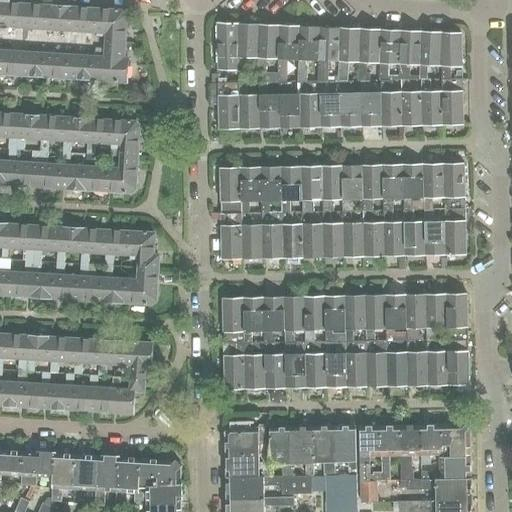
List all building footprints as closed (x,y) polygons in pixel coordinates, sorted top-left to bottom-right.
[(16,39),(24,40),(26,5),(26,6),(22,6),(22,5),(3,3),(0,38),(1,38),(1,27),(16,28),(16,39)] [(47,41),(48,41),(50,6),(31,5),(31,6),(27,6),(27,5),(26,5),(24,40),(32,40),(33,29),(47,30),(47,41)] [(71,32),(72,31),(74,31),(75,9),(75,8),(55,7),(55,8),(51,8),(51,6),(50,6),(48,41),(55,42),(56,31),(71,32)] [(74,31),(72,31),(71,32),(71,43),(77,43),(78,32),(90,33),(90,32),(97,32),(98,9),(79,8),(79,9),(75,9),(74,31)] [(105,38),(105,42),(105,44),(125,46),(127,15),(123,11),(98,9),(97,32),(90,32),(90,33),(96,33),(96,38),(105,38)] [(239,24),(217,23),(218,70),(246,71),(246,65),(238,65),(239,24)] [(246,65),(246,58),(258,59),(259,25),(239,24),(238,65),(246,65)] [(258,71),(267,72),(267,58),(279,59),(280,26),(259,25),(258,59),(258,71)] [(279,59),(277,82),(280,82),(287,82),(287,63),(285,63),(286,60),(299,60),(300,27),(280,26),(279,59)] [(300,82),(307,82),(308,69),(306,69),(306,61),(319,61),(320,28),(300,27),(299,60),(297,82),(300,82)] [(340,29),(320,28),(319,61),(318,81),(328,81),(328,62),(339,62),(340,29)] [(339,62),(338,81),(341,81),(348,81),(349,63),(359,64),(359,63),(361,30),(340,29),(339,62)] [(359,64),(359,81),(361,81),(369,81),(369,74),(366,74),(367,64),(380,64),(381,31),(361,30),(359,63),(359,64)] [(392,75),(389,75),(389,64),(400,65),(401,31),(381,31),(380,64),(379,80),(381,81),(387,81),(392,80),(392,75)] [(407,80),(410,80),(410,76),(410,65),(420,66),(421,32),(401,31),(400,65),(399,76),(399,80),(402,80),(407,80)] [(420,76),(419,76),(419,79),(419,80),(422,80),(428,80),(428,66),(440,67),(442,33),(421,32),(420,66),(420,76)] [(440,67),(442,67),(442,80),(452,80),(452,67),(462,67),(462,34),(442,33),(440,67)] [(0,73),(22,75),(24,40),(16,39),(15,50),(0,49),(0,47),(1,38),(0,38),(0,40),(0,73)] [(46,76),(48,41),(47,41),(46,52),(36,52),(35,52),(36,41),(32,41),(32,40),(24,40),(22,75),(46,76)] [(72,55),(70,55),(70,54),(54,53),(55,42),(48,41),(46,76),(70,78),(72,55)] [(70,54),(70,55),(72,55),(70,78),(94,79),(95,56),(89,56),(89,55),(77,54),(77,43),(71,43),(70,54)] [(125,46),(105,44),(104,49),(95,48),(95,55),(89,55),(89,56),(95,56),(94,79),(127,81),(128,58),(124,58),(125,46)] [(265,72),(265,82),(266,82),(267,83),(277,83),(277,82),(277,73),(265,72)] [(463,91),(462,91),(462,79),(452,80),(442,80),(442,91),(443,125),(464,124),(463,91)] [(387,81),(381,81),(381,92),(382,126),(402,125),(402,80),(399,80),(392,80),(387,81)] [(407,80),(402,80),(402,125),(423,125),(422,91),(407,92),(407,80)] [(428,80),(422,80),(422,91),(423,125),(443,125),(442,91),(429,91),(429,84),(431,84),(431,80),(428,80)] [(322,127),(341,127),(341,81),(338,81),(320,82),(321,127),(322,127)] [(341,127),(362,126),(361,92),(348,93),(348,88),(353,88),(353,81),(348,81),(341,81),(341,127)] [(382,126),(381,92),(369,93),(369,81),(361,81),(361,92),(362,126),(382,126)] [(266,85),(266,82),(265,82),(260,83),(260,94),(260,128),(281,128),(280,94),(268,94),(267,85),(266,85)] [(280,94),(281,128),(301,127),(300,94),(288,94),(288,89),(289,89),(289,82),(287,82),(280,82),(280,94)] [(307,82),(300,82),(301,127),(321,127),(320,82),(307,82)] [(212,84),(210,84),(211,104),(219,104),(219,95),(219,83),(212,84)] [(219,129),(240,128),(240,83),(219,83),(219,95),(219,104),(219,129)] [(240,83),(240,128),(260,128),(260,94),(247,94),(247,83),(240,83)] [(8,150),(16,150),(18,115),(0,113),(0,137),(9,138),(8,150)] [(18,115),(16,150),(18,150),(23,151),(24,139),(41,140),(43,116),(18,115)] [(64,141),(65,141),(67,118),(43,116),(41,140),(41,151),(40,151),(47,152),(48,140),(64,141)] [(65,141),(64,141),(64,153),(70,153),(71,142),(87,143),(87,142),(89,142),(91,119),(67,118),(65,141)] [(89,142),(87,142),(87,143),(86,154),(94,155),(94,154),(95,143),(105,144),(105,143),(113,144),(115,121),(91,119),(89,142)] [(113,144),(105,143),(105,144),(113,144),(113,150),(120,150),(120,156),(137,157),(139,126),(136,122),(115,121),(113,144)] [(0,184),(14,185),(16,150),(8,150),(9,150),(9,160),(0,159),(0,184)] [(38,186),(40,151),(41,151),(34,150),(34,161),(18,160),(18,150),(16,150),(14,185),(38,186)] [(64,165),(63,165),(63,164),(46,162),(47,152),(40,151),(38,186),(62,188),(64,165)] [(63,164),(63,165),(64,165),(62,188),(86,189),(88,166),(86,166),(86,165),(69,164),(70,153),(64,153),(63,164)] [(86,165),(86,166),(88,166),(86,189),(110,191),(112,168),(104,167),(104,166),(94,166),(94,164),(104,164),(104,155),(94,154),(94,155),(86,154),(86,165)] [(104,166),(104,167),(112,168),(110,191),(131,192),(135,189),(137,157),(120,156),(120,162),(112,162),(112,167),(104,166)] [(444,165),(444,197),(445,210),(465,209),(464,164),(444,165)] [(403,165),(383,166),(384,198),(384,211),(393,211),(393,202),(392,202),(392,198),(404,198),(403,165)] [(423,165),(403,165),(404,198),(404,210),(412,210),(412,202),(420,202),(420,198),(424,198),(423,165)] [(444,197),(444,165),(423,165),(424,198),(424,210),(432,210),(432,198),(444,197)] [(322,167),(323,200),(323,212),(331,212),(333,212),(333,204),(331,204),(331,199),(343,199),(342,166),(322,167)] [(342,166),(343,199),(343,211),(351,211),(353,211),(353,199),(363,199),(363,166),(342,166)] [(383,166),(363,166),(363,199),(364,211),(373,211),(372,203),(371,203),(371,199),(384,198),(383,166)] [(261,168),(262,201),(262,213),(270,213),(269,200),(282,200),(282,167),(261,168)] [(282,167),(282,200),(282,212),(290,212),(290,200),(303,200),(302,167),(282,167)] [(323,200),(322,167),(302,167),(303,200),(303,212),(310,212),(314,212),(314,200),(323,200)] [(241,168),(220,168),(221,213),(230,213),(242,213),(241,168)] [(261,168),(241,168),(242,213),(249,213),(249,201),(262,201),(261,168)] [(446,255),(466,254),(465,209),(445,210),(445,221),(446,255)] [(405,255),(425,255),(425,221),(412,221),(412,219),(414,219),(413,210),(412,210),(404,210),(404,222),(405,255)] [(425,255),(446,255),(445,221),(432,221),(432,219),(434,215),(434,210),(432,210),(424,210),(425,221),(425,255)] [(344,223),(345,256),(364,256),(364,222),(351,223),(351,211),(343,211),(344,223)] [(364,211),(364,222),(364,256),(385,256),(384,222),(371,222),(371,216),(378,216),(378,211),(373,211),(364,211)] [(385,256),(405,255),(404,222),(392,222),(392,219),(393,217),(393,211),(384,211),(384,222),(385,256)] [(263,258),(283,258),(282,212),(270,213),(262,213),(262,224),(263,258)] [(283,258),(304,257),(303,223),(292,224),(292,212),(290,212),(282,212),(283,258)] [(304,257),(324,257),(324,223),(311,223),(310,212),(303,212),(303,223),(304,257)] [(324,257),(345,256),(344,223),(331,223),(331,212),(323,212),(324,223),(324,257)] [(242,213),(230,213),(221,213),(222,259),(243,258),(242,213)] [(243,258),(263,258),(262,224),(251,224),(251,213),(249,213),(242,213),(243,258)] [(2,259),(9,260),(11,225),(0,224),(0,248),(2,248),(2,259)] [(11,225),(9,260),(10,249),(24,250),(23,261),(33,261),(35,226),(11,225)] [(35,226),(33,261),(39,262),(40,251),(57,252),(57,263),(59,228),(35,226)] [(59,228),(57,263),(65,263),(65,252),(81,253),(80,264),(81,264),(83,229),(59,228)] [(83,229),(81,264),(87,264),(88,254),(104,255),(103,265),(104,254),(106,254),(107,231),(83,229)] [(104,254),(103,265),(110,266),(111,255),(123,256),(123,255),(130,255),(131,232),(107,231),(106,254),(104,254)] [(123,255),(123,256),(129,256),(129,262),(137,263),(137,268),(158,269),(159,255),(153,255),(155,233),(131,232),(130,255),(123,255)] [(0,294),(7,295),(9,260),(2,259),(0,259),(0,294)] [(9,260),(7,295),(31,296),(33,261),(23,261),(22,272),(9,271),(9,260)] [(39,262),(33,261),(31,296),(55,298),(57,263),(56,275),(39,274),(39,262)] [(65,263),(57,263),(55,298),(79,299),(81,264),(80,264),(80,276),(64,275),(65,263)] [(87,264),(81,264),(79,299),(103,301),(104,278),(103,278),(103,265),(102,277),(87,276),(87,264)] [(110,266),(103,265),(103,278),(104,278),(103,301),(127,302),(128,279),(121,279),(110,278),(110,266)] [(121,279),(128,279),(127,302),(152,304),(156,300),(158,269),(137,268),(137,274),(128,274),(128,279),(121,279)] [(447,328),(448,340),(468,339),(467,294),(447,295),(447,328)] [(386,296),(386,330),(394,330),(407,329),(406,295),(386,296)] [(407,340),(414,340),(423,340),(422,335),(419,335),(418,329),(427,329),(426,295),(406,295),(407,329),(407,333),(407,340)] [(427,340),(435,340),(435,329),(447,328),(447,295),(426,295),(427,329),(427,340)] [(326,342),(346,342),(345,296),(325,297),(325,331),(326,342)] [(346,342),(354,342),(353,330),(366,330),(365,296),(345,296),(346,342)] [(366,341),(374,341),(374,330),(386,330),(386,296),(365,296),(366,330),(366,341)] [(285,343),(294,343),(294,334),(293,334),(293,331),(305,331),(305,297),(284,298),(285,332),(285,343)] [(306,342),(315,342),(314,331),(325,331),(325,297),(305,297),(305,331),(306,342)] [(245,343),(244,298),(223,299),(224,344),(245,343)] [(252,343),(252,332),(265,332),(264,298),(244,298),(245,343),(252,343)] [(274,343),(275,343),(275,338),(273,338),(273,332),(285,332),(284,298),(264,298),(265,332),(265,343),(274,343)] [(394,330),(386,330),(387,341),(394,341),(407,340),(407,333),(394,333),(394,330)] [(19,371),(26,371),(28,336),(4,335),(2,370),(3,359),(20,360),(19,371)] [(35,361),(50,362),(50,361),(51,361),(53,338),(28,336),(26,371),(26,372),(27,372),(34,372),(35,361)] [(58,374),(59,363),(74,364),(74,362),(75,362),(77,339),(53,338),(51,361),(50,361),(50,362),(51,362),(50,374),(58,374)] [(74,362),(74,364),(75,364),(74,374),(82,375),(83,364),(99,365),(100,341),(77,339),(75,362),(74,362)] [(468,339),(448,340),(448,342),(449,385),(469,384),(469,351),(468,339)] [(407,340),(407,353),(408,385),(428,385),(427,352),(415,352),(414,340),(407,340)] [(427,340),(427,352),(428,385),(449,385),(448,342),(435,342),(435,340),(427,340)] [(121,367),(121,365),(123,365),(125,342),(100,341),(99,365),(98,376),(99,376),(106,377),(107,366),(121,367)] [(366,341),(354,342),(346,342),(347,387),(367,386),(366,341)] [(387,341),(374,341),(366,341),(367,386),(388,386),(387,341)] [(408,385),(407,353),(394,353),(394,341),(387,341),(388,386),(408,385)] [(123,365),(121,365),(121,367),(122,367),(121,375),(130,375),(129,383),(144,384),(145,366),(151,366),(152,344),(125,342),(123,365)] [(306,387),(306,342),(294,343),(285,343),(285,354),(286,388),(306,387)] [(326,349),(326,342),(315,342),(306,342),(306,387),(327,387),(326,354),(313,354),(313,350),(326,349)] [(326,349),(326,354),(327,387),(347,387),(346,342),(326,342),(326,349)] [(246,388),(245,343),(224,344),(225,389),(246,388)] [(245,343),(246,388),(266,388),(265,355),(253,355),(252,343),(245,343)] [(265,343),(265,355),(266,388),(286,388),(285,354),(275,355),(274,343),(265,343)] [(2,370),(0,402),(0,404),(24,406),(26,372),(26,371),(19,371),(18,382),(1,381),(2,370)] [(37,384),(26,383),(27,372),(26,372),(24,406),(48,408),(49,384),(50,384),(50,374),(42,373),(41,384),(37,384)] [(49,384),(48,408),(72,409),(73,385),(74,385),(74,374),(74,375),(66,374),(65,385),(50,384),(49,384)] [(73,385),(72,409),(96,411),(97,387),(98,387),(99,376),(98,376),(90,376),(89,386),(74,385),(73,385)] [(97,387),(96,411),(133,413),(134,391),(144,391),(144,384),(129,383),(129,389),(120,388),(121,378),(112,377),(112,388),(98,387),(97,387)] [(450,425),(451,441),(470,440),(470,430),(471,429),(465,424),(464,424),(450,425)] [(422,425),(401,426),(402,457),(401,457),(401,481),(406,480),(414,480),(414,469),(412,469),(412,457),(421,457),(422,457),(422,425)] [(443,456),(443,435),(443,425),(422,425),(422,457),(421,457),(421,466),(432,466),(431,456),(443,456)] [(357,475),(356,426),(334,427),(335,462),(347,462),(348,475),(357,475)] [(381,457),(381,426),(360,426),(361,452),(361,482),(378,482),(382,481),(381,473),(371,473),(370,457),(381,457)] [(401,426),(381,426),(381,457),(381,473),(382,481),(391,481),(391,457),(401,457),(402,457),(401,426)] [(305,476),(314,476),(314,463),(313,427),(292,428),(293,464),(305,464),(305,476)] [(314,463),(324,463),(324,476),(325,477),(325,476),(335,475),(335,462),(334,427),(313,427),(314,463)] [(226,433),(226,454),(259,454),(270,454),(270,428),(230,429),(230,428),(225,433),(226,433)] [(293,464),(292,428),(270,428),(270,454),(270,463),(270,465),(282,465),(282,477),(292,477),(293,464)] [(451,441),(451,457),(471,457),(470,440),(451,441)] [(0,481),(4,482),(5,476),(21,477),(22,477),(23,452),(0,450),(0,481)] [(21,477),(21,484),(37,487),(38,478),(52,479),(53,479),(55,453),(38,452),(38,453),(23,452),(22,477),(21,477)] [(52,499),(52,501),(62,502),(62,493),(59,493),(59,489),(74,490),(76,455),(55,454),(56,453),(55,453),(53,479),(52,479),(52,499)] [(270,467),(270,465),(270,463),(259,463),(259,454),(226,454),(227,477),(271,477),(270,467)] [(76,455),(74,490),(79,490),(95,491),(96,491),(98,457),(76,455)] [(104,492),(116,493),(117,493),(119,457),(102,456),(102,457),(98,457),(96,491),(95,491),(94,507),(103,508),(104,492)] [(116,493),(115,509),(122,511),(126,511),(126,493),(134,494),(135,493),(139,493),(139,486),(140,476),(139,476),(141,459),(120,458),(120,457),(119,457),(117,493),(116,493)] [(445,479),(461,479),(471,478),(471,457),(451,457),(444,457),(445,479)] [(140,476),(139,486),(158,486),(158,482),(181,481),(181,467),(182,466),(176,460),(175,461),(141,459),(139,476),(140,476)] [(356,511),(357,475),(348,475),(335,475),(325,476),(325,477),(325,511),(356,511)] [(311,494),(311,477),(292,477),(282,477),(271,477),(227,477),(227,490),(228,490),(228,494),(227,494),(227,495),(237,494),(264,495),(264,482),(268,483),(271,486),(282,485),(282,495),(311,494)] [(461,479),(445,479),(414,480),(406,480),(407,491),(436,490),(436,501),(472,501),(471,478),(461,479)] [(181,503),(181,499),(182,499),(182,482),(158,482),(158,486),(139,486),(139,493),(135,493),(135,504),(138,504),(146,504),(181,503)] [(361,504),(378,504),(378,482),(361,482),(361,504)] [(0,483),(0,488),(7,492),(9,487),(0,483)] [(30,487),(26,498),(30,499),(35,487),(30,487)] [(237,498),(227,499),(227,500),(228,500),(228,504),(227,504),(227,511),(264,511),(265,507),(293,506),(294,498),(279,498),(256,499),(237,498)] [(25,511),(29,502),(21,499),(15,511),(25,511)] [(48,499),(44,504),(54,508),(56,502),(52,502),(52,501),(52,499),(49,499),(48,499)] [(435,511),(471,511),(472,501),(436,501),(399,502),(399,511),(431,511),(432,511),(436,511),(435,511)] [(181,511),(181,503),(146,504),(146,511),(181,511)]
